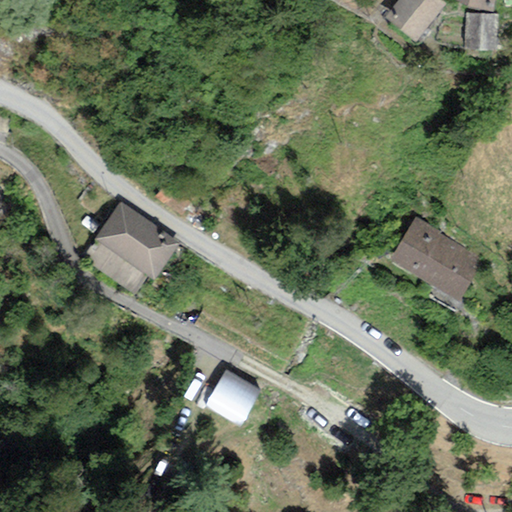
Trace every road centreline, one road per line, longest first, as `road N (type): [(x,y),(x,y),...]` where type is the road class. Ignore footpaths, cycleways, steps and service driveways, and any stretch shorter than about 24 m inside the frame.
road 1 (tertiary): [(511,427),(459,409),(347,325),(137,203),(46,114),(0,93)]
road 2 (residential): [(310,400),(78,276),(31,173),(0,150)]
road 3 (track): [(461,511),(310,400)]
